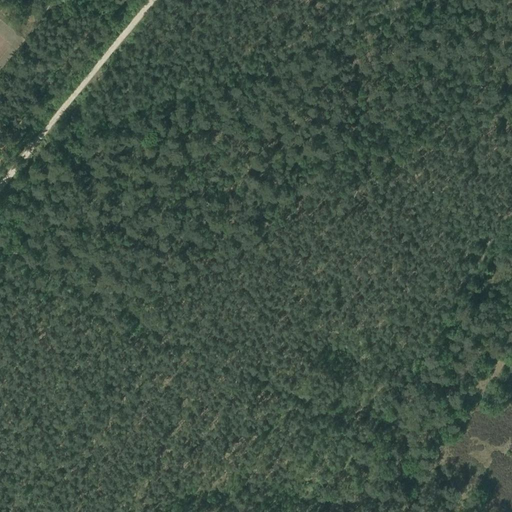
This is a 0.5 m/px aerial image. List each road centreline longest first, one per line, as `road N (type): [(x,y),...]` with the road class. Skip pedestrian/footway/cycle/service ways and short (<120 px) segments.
road 1 (unknown): [(511,207),(313,511)]
road 2 (track): [(150,0),(0,187)]
